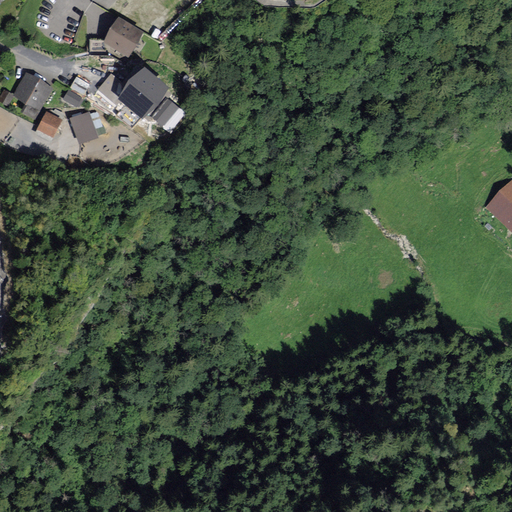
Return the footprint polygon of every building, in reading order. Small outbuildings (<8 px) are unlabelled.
[(144,33),(119,17),(103,40),(128,56),(144,33)] [(169,85),(145,65),(118,98),(142,118),(169,85)] [(53,88),(27,72),(13,95),(27,103),(23,110),(35,118),(53,88)] [(85,93),(90,82),(77,76),(72,87),(85,93)] [(70,88),(65,98),(78,106),(84,95),(70,88)] [(167,97),(152,116),(164,126),(180,107),(167,97)] [(62,121),(46,112),(37,128),(53,137),(62,121)] [(98,136),(89,112),(72,118),(81,143),(98,136)] [(511,181),(488,208),(511,230),(511,181)]
